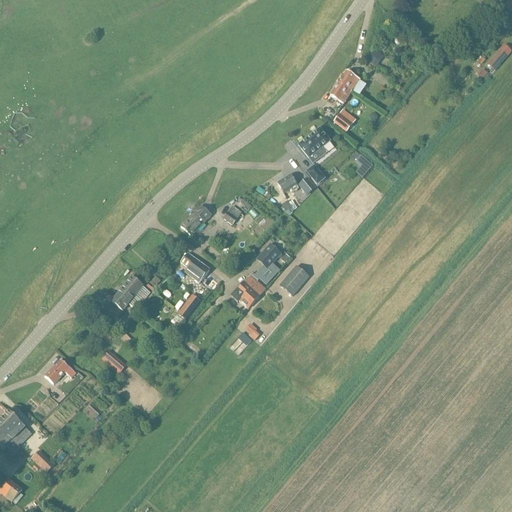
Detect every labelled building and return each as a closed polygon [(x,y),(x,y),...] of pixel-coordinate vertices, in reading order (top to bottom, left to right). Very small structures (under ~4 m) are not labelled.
[(385,38),(378,48),(384,52),(391,42),(385,38)] [(464,41),(460,45),(469,53),(473,49),(464,41)] [(375,50),(367,60),(376,68),(384,58),(375,50)] [(487,66),(494,72),(495,73),(508,58),(501,50),(487,66)] [(481,66),(485,61),(484,60),(486,59),(482,56),(476,63),(481,66)] [(483,70),(478,76),(482,80),(487,74),(483,70)] [(347,72),(338,85),(351,94),(360,82),(347,72)] [(343,106),(351,94),(338,85),(330,97),(343,106)] [(396,90),(390,99),(393,101),(399,93),(396,90)] [(340,115),(334,122),(347,132),(352,125),(340,115)] [(330,143),(320,129),(298,147),(309,160),(316,154),(320,159),(327,154),(323,149),(330,143)] [(357,161),(355,163),(360,168),(355,173),(362,179),(373,167),(361,157),(360,157),(357,161)] [(314,167),(306,173),(317,186),(325,180),(314,167)] [(291,190),(293,193),(299,190),(290,176),(277,184),(284,195),(291,190)] [(308,180),(299,187),(306,196),(315,189),(308,180)] [(281,206),(286,213),(288,216),(294,211),(293,209),(288,202),(281,206)] [(201,207),(200,208),(181,228),(191,238),(189,239),(196,246),(200,243),(193,236),(211,217),(201,207)] [(224,220),(232,226),(236,229),(244,216),(233,207),(228,213),(224,220)] [(270,245),(255,261),(267,272),(281,256),(270,245)] [(210,272),(188,255),(181,264),(188,270),(185,273),(200,285),(210,272)] [(286,255),(281,261),(286,266),(291,260),(286,255)] [(219,257),(215,262),(221,267),(225,262),(219,257)] [(155,273),(151,269),(148,267),(145,270),(155,278),(157,275),(155,273)] [(296,268),(279,287),(293,298),(309,278),(296,268)] [(248,279),(231,298),(238,304),(239,303),(240,304),(258,284),(257,283),(250,277),(248,279)] [(131,278),(126,284),(111,302),(123,312),(129,305),(136,311),(150,294),(131,278)] [(155,278),(151,282),(156,287),(160,282),(155,278)] [(247,311),(266,291),(258,284),(240,304),(247,311)] [(185,321),(200,302),(193,297),(178,316),(185,321)] [(245,331),(252,337),(257,331),(251,325),(245,331)] [(122,331),(115,339),(120,344),(127,337),(122,331)] [(45,378),(53,386),(65,374),(71,380),(75,375),(69,369),(69,370),(60,361),(45,378)] [(134,370),(124,381),(133,388),(142,377),(134,370)] [(30,418),(23,411),(18,415),(26,423),(30,418)] [(9,412),(8,413),(0,420),(0,427),(14,442),(26,430),(9,412)] [(0,450),(3,453),(14,442),(0,427),(0,450)] [(62,452),(55,460),(60,464),(67,456),(62,452)] [(36,466),(40,469),(45,464),(42,460),(36,466)] [(0,493),(12,504),(23,490),(0,472),(0,493)]
